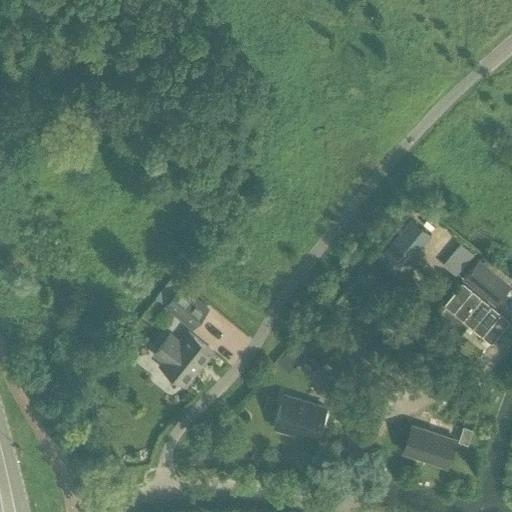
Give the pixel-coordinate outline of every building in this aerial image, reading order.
[(411,219),(379,259),(397,274),(430,234),(411,219)] [(458,239),(447,253),(463,267),(474,253),(458,239)] [(463,279),(494,304),(509,284),(479,260),(463,279)] [(431,275),(434,271),(427,265),(424,269),(431,275)] [(156,295),(163,301),(178,282),(171,276),(156,295)] [(207,308),(181,287),(166,305),(192,326),(207,308)] [(212,351),(188,331),(179,342),(170,334),(157,350),(166,357),(160,365),(185,384),(212,351)] [(278,362),(290,372),(304,357),(293,346),(278,362)] [(312,376),(334,395),(342,385),(320,366),(312,376)] [(326,407),(319,406),(283,394),(274,426),(316,439),(326,407)] [(405,424),(399,441),(405,443),(403,450),(431,459),(430,463),(447,468),(448,464),(451,465),(461,437),(472,441),(477,425),(433,410),(428,425),(413,420),(411,426),(405,424)]
